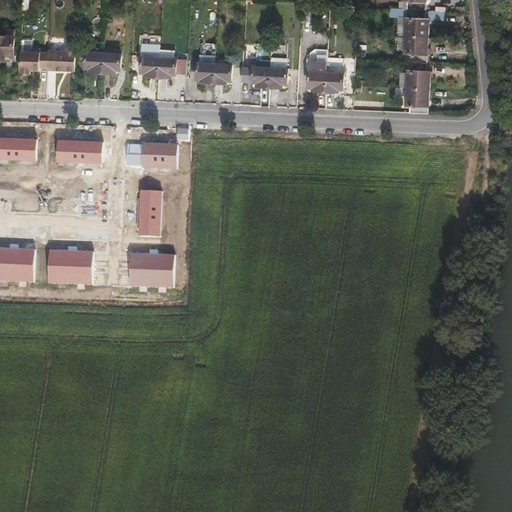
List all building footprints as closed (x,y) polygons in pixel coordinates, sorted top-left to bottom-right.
[(425,10),(425,0),(403,0),(404,2),(407,2),(406,9),(425,10)] [(427,36),(428,18),(425,17),(425,10),(406,9),(405,35),(427,36)] [(15,56),(16,37),(0,35),(0,61),(12,62),(12,59),(10,57),(11,56),(15,56)] [(426,61),(427,36),(405,35),(404,53),(407,53),(406,60),(426,61)] [(288,82),(288,67),(286,66),(286,48),(284,48),(284,43),(271,43),(269,66),(269,74),(268,85),(282,86),(282,82),(288,82)] [(48,68),(49,52),(41,52),(41,50),(39,48),(34,48),(32,50),(32,52),(22,52),(22,70),(23,70),(23,74),(31,74),(31,69),(35,69),(35,71),(41,71),(41,69),(48,68)] [(75,72),(75,48),(65,48),(65,52),(49,52),(48,68),(48,71),(75,72)] [(102,73),(103,54),(86,54),(85,55),(85,69),(90,69),(90,72),(102,73)] [(120,70),(120,55),(103,54),(102,73),(114,73),(114,70),(120,70)] [(214,63),(215,55),(201,55),(201,62),(214,63)] [(158,76),(159,57),(141,56),(140,72),(146,73),(146,76),(158,76)] [(176,73),(177,58),(159,57),(158,76),(170,77),(170,75),(176,74),(176,73)] [(429,88),(430,70),(425,70),(426,61),(406,60),(406,74),(405,87),(429,88)] [(325,90),(326,72),(326,61),(310,61),(310,71),(308,71),(308,86),(313,86),(313,90),(325,90)] [(213,82),(214,63),(201,62),(199,62),(198,78),(199,79),(202,79),(202,82),(213,82)] [(231,79),(232,64),(214,63),(213,82),(226,83),(226,80),(230,80),(231,79)] [(269,74),(269,66),(253,65),(253,66),(242,66),(241,80),(258,80),(258,85),(268,85),(269,74)] [(342,88),(343,73),(326,72),(325,90),(337,91),(337,88),(341,88),(342,88)] [(405,87),(406,74),(398,74),(397,87),(405,87)] [(428,113),(429,88),(405,87),(404,106),(407,106),(406,112),(428,113)] [(36,139),(0,138),(0,159),(36,161),(36,139)] [(103,141),(58,140),(57,161),(102,163),(103,141)] [(162,191),(140,191),(139,236),(160,236),(162,191)] [(35,249),(0,247),(0,280),(33,282),(35,249)] [(94,252),(50,250),(48,283),(92,285),(94,252)] [(175,255),(130,253),(129,285),(173,288),(175,255)]
